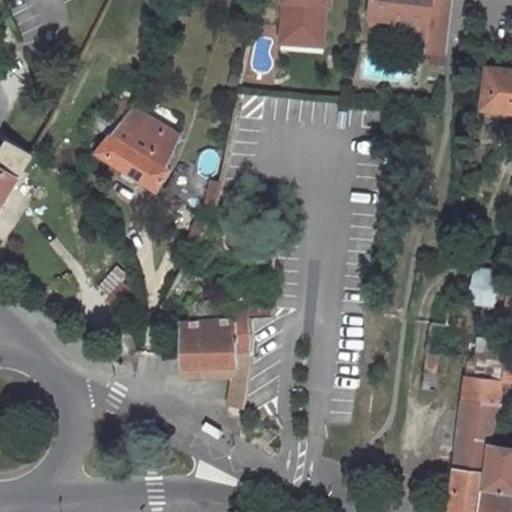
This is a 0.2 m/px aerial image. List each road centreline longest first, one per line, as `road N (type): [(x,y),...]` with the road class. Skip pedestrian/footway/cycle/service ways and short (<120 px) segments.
road 1 (unknown): [(316,304),(336,133),(277,131),(266,195)]
road 2 (tertiary): [(292,504),(114,398),(59,376)]
road 3 (unknown): [(292,504),(314,412),(316,304)]
road 4 (unknown): [(316,304),(291,332),(264,486)]
road 5 (tertiary): [(103,493),(219,491),(292,504)]
road 6 (tertiary): [(41,494),(71,461),(77,439),(78,417),(59,376)]
